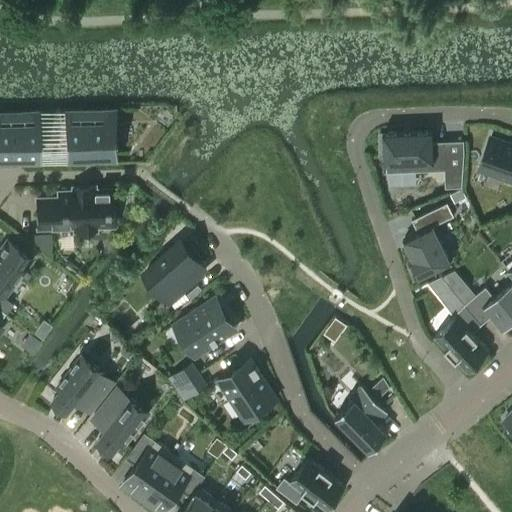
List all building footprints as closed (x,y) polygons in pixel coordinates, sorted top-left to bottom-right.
[(112,122),(65,123),(66,155),(108,154),(107,139),(112,139),(112,122)] [(0,156),(38,156),(37,124),(0,124),(0,156)] [(447,168),(446,141),(433,142),(432,130),(383,132),(384,133),(379,133),(380,152),(384,152),(385,162),(402,161),(403,170),(447,168)] [(511,142),(491,135),(479,169),(511,180),(511,142)] [(463,163),(451,164),(451,175),(446,176),(446,186),(462,185),(463,163)] [(97,228),(96,224),(115,224),(115,217),(114,189),(95,190),(95,186),(73,186),(73,190),(58,191),(59,197),(37,198),(38,227),(74,225),(74,229),(97,228)] [(461,186),(450,192),(454,200),(465,195),(461,186)] [(417,230),(404,236),(414,256),(412,257),(422,277),(451,263),(432,225),(454,215),(447,201),(411,218),(417,230)] [(32,234),(28,239),(51,256),(50,233),(32,234)] [(0,308),(5,312),(12,303),(4,296),(32,258),(6,239),(0,247),(0,308)] [(202,261),(182,239),(149,268),(144,273),(163,294),(170,302),(197,278),(191,271),(202,261)] [(453,269),(442,275),(451,287),(461,279),(453,269)] [(442,275),(428,282),(438,295),(452,288),(451,287),(442,275)] [(201,287),(196,281),(185,291),(190,297),(201,287)] [(502,329),(511,320),(511,281),(494,296),(485,286),(464,304),(481,323),(490,315),(502,329)] [(236,327),(215,296),(174,323),(195,355),(236,327)] [(481,323),(464,304),(454,313),(455,315),(434,336),(467,371),(489,350),(472,332),(481,323)] [(41,337),(50,324),(42,318),(33,331),(41,337)] [(132,354),(124,347),(120,352),(128,359),(132,354)] [(58,384),(60,386),(61,387),(53,398),(68,409),(76,399),(90,410),(113,381),(102,373),(104,371),(83,354),(82,354),(58,384)] [(276,397),(250,358),(219,379),(244,418),(276,397)] [(177,387),(197,374),(190,362),(169,376),(177,387)] [(197,374),(177,387),(184,398),(204,385),(197,374)] [(390,386),(383,375),(372,387),(380,395),(390,386)] [(361,383),(349,395),(352,398),(346,405),(345,404),(343,406),(344,407),(335,415),(369,450),(388,432),(378,421),(388,411),(361,383)] [(99,438),(113,450),(121,439),(125,442),(149,412),(127,394),(119,405),(109,397),(93,417),(107,428),(99,438)] [(142,498),(174,453),(144,431),(126,456),(136,463),(122,483),(142,498)] [(232,458),(237,452),(228,444),(223,450),(232,458)] [(190,495),(197,485),(205,475),(174,453),(142,498),(162,511),(163,511),(181,488),(190,495)] [(327,510),(346,485),(307,456),(289,480),(284,477),(276,487),(297,502),(304,492),(327,510)] [(237,470),(246,477),(251,471),(242,463),(237,470)] [(269,499),(275,492),(265,484),(259,491),(269,499)] [(206,511),(216,499),(197,485),(190,495),(178,511),(206,511)] [(284,500),(275,492),(269,499),(278,507),(284,500)] [(233,511),(234,511),(216,499),(206,511),(233,511)]
